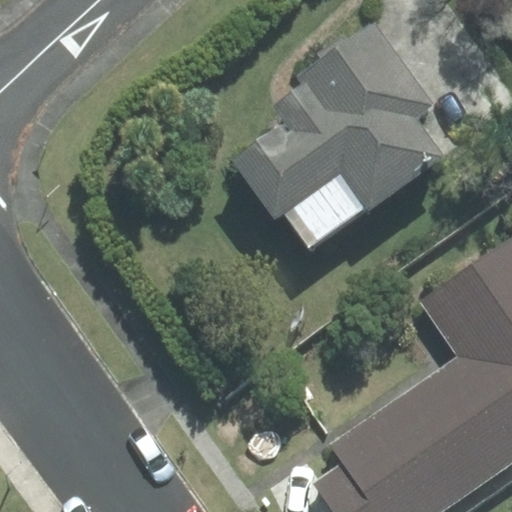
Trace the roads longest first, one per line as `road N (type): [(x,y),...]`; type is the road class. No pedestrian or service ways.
road 1 (residential): [(137,511),(0,323)]
road 2 (residential): [(101,0),(0,94)]
